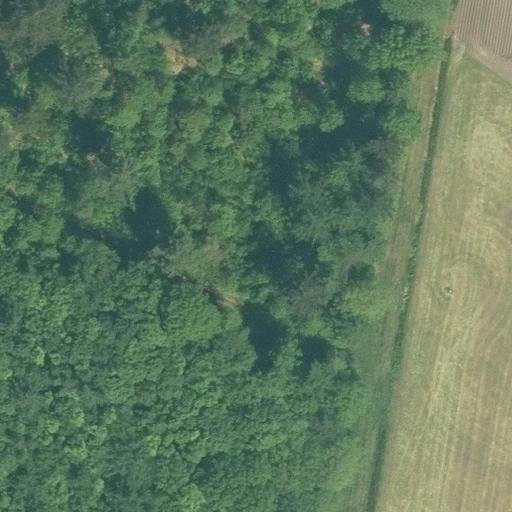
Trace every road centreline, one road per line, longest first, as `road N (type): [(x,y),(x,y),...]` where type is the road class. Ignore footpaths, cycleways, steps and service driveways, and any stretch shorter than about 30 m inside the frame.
road 1 (track): [(430,0),(341,511)]
road 2 (track): [(0,167),(122,248),(368,357)]
